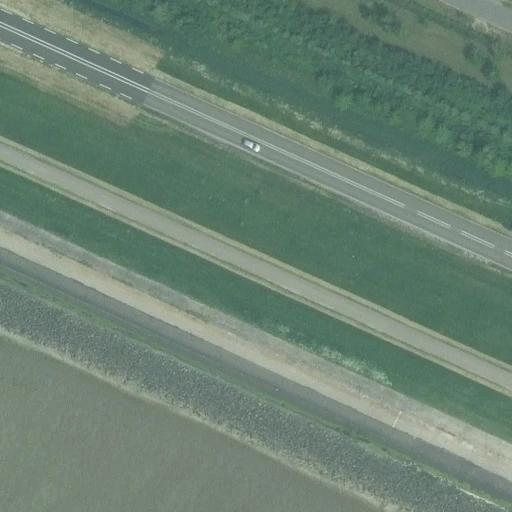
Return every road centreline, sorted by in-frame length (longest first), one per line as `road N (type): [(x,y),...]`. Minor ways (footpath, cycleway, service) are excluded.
road 1 (trunk): [(511,253),(0,24)]
road 2 (unclassified): [(511,370),(0,143)]
